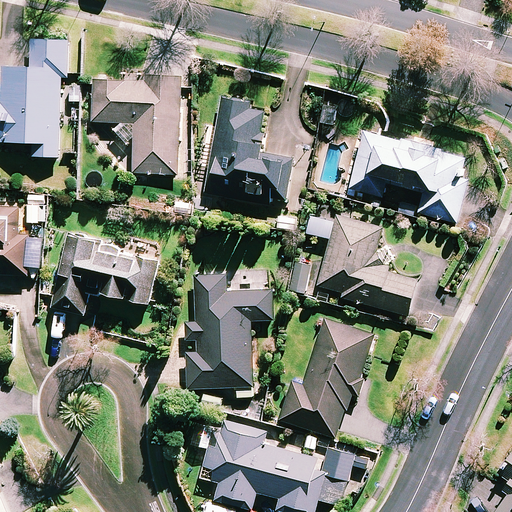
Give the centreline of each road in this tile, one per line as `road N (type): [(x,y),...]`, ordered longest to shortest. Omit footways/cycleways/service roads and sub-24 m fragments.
road 1 (tertiary): [(511,106),(403,64),(119,0)]
road 2 (residential): [(143,511),(134,399),(109,368),(89,361),(73,367),(51,396),(52,413),(104,487)]
road 3 (residential): [(511,292),(406,511)]
road 4 (tertiary): [(332,0),(511,49)]
